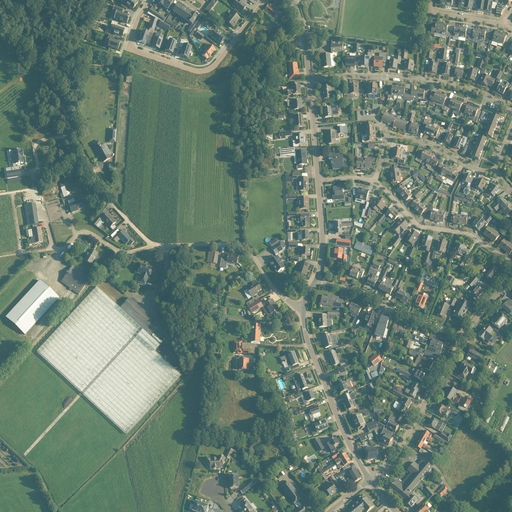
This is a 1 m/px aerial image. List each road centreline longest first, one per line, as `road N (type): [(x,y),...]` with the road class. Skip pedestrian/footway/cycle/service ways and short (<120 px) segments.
road 1 (unclassified): [(303,310),(238,246),(155,245),(123,253),(81,232),(65,248),(47,249)]
road 2 (track): [(40,71),(105,63),(215,91),(278,52),(306,47)]
road 3 (residential): [(265,0),(202,71),(130,46),(150,0)]
road 4 (track): [(155,245),(108,197),(40,71)]
road 5 (residential): [(511,112),(453,85),(309,78)]
road 6 (tertiary): [(369,480),(334,410),(303,310)]
road 7 (unknown): [(123,253),(0,385)]
road 8 (tertiary): [(369,480),(391,462),(462,337)]
road 9 (residential): [(511,264),(468,234),(416,225),(373,183)]
road 10 (residential): [(462,337),(315,281)]
